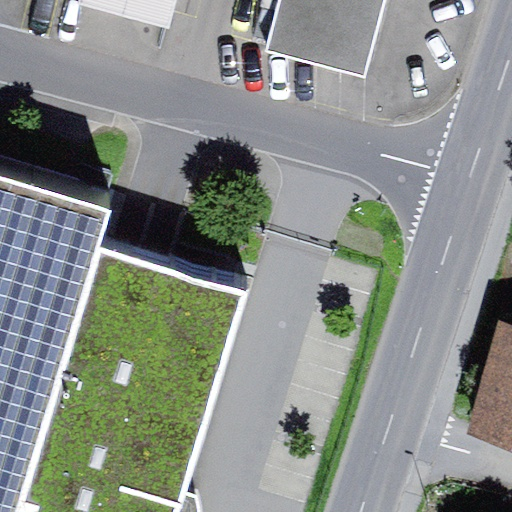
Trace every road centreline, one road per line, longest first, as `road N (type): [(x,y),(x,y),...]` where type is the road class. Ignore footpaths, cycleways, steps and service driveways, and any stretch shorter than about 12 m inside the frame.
road 1 (residential): [(462,183),(0,55)]
road 2 (secondary): [(462,183),(389,428)]
road 3 (secondary): [(511,34),(462,183)]
road 4 (residential): [(511,465),(389,428)]
